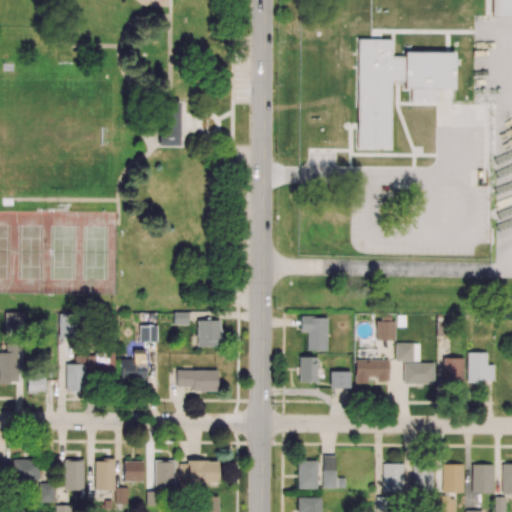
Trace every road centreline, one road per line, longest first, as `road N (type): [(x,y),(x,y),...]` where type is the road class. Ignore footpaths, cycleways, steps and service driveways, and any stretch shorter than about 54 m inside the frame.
road 1 (tertiary): [(260,511),(264,0)]
road 2 (residential): [(261,423),(0,420)]
road 3 (residential): [(511,425),(261,423)]
